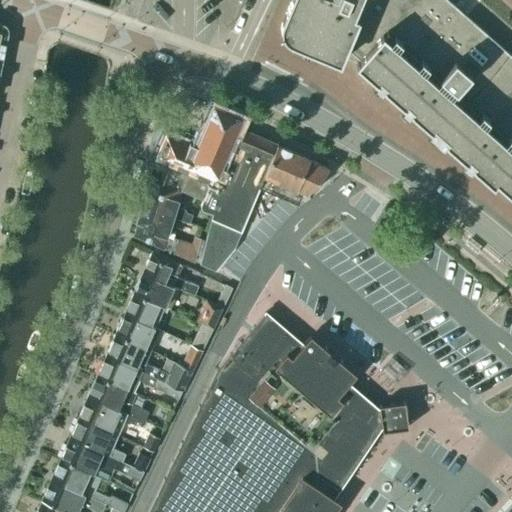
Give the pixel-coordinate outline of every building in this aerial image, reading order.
[(295,0),(286,23),(286,32),(292,38),(340,58),(345,47),(359,59),(355,63),(411,113),(415,109),(511,194),(511,56),(448,0),(295,0)] [(189,142),(187,146),(166,137),(156,159),(168,164),(167,166),(160,184),(180,190),(179,191),(180,191),(202,199),(199,206),(200,209),(210,212),(201,254),(216,260),(238,242),(251,203),(262,175),(276,145),(235,128),(239,118),(214,108),(198,146),(189,142)] [(276,145),(262,175),(302,193),(307,195),(327,168),(309,160),(309,159),(276,144),(276,145)] [(180,191),(179,191),(149,181),(142,205),(152,209),(152,207),(172,215),(188,222),(191,214),(184,211),(184,209),(176,206),(180,191)] [(152,209),(142,205),(136,222),(143,225),(139,237),(183,256),(186,247),(184,241),(167,233),(172,215),(152,207),(152,209)] [(386,232),(394,220),(382,212),(374,224),(386,232)] [(151,251),(142,272),(177,287),(177,289),(194,296),(198,287),(176,277),(182,265),(151,251)] [(168,308),(177,289),(177,287),(142,272),(133,292),(168,308)] [(224,284),(216,304),(223,308),(229,295),(232,288),(224,284)] [(124,313),(160,329),(164,321),(158,318),(161,311),(165,313),(167,308),(168,309),(168,308),(133,292),(124,313)] [(223,308),(216,304),(206,299),(196,320),(201,323),(213,329),(223,308)] [(115,334),(151,350),(161,330),(160,330),(160,329),(124,313),(115,334)] [(301,345),(264,313),(262,316),(216,370),(147,511),(321,511),(371,439),(380,426),(383,426),(385,427),(387,428),(389,429),(391,429),(393,429),(396,428),(399,427),(401,425),(403,422),(404,418),(403,413),(402,410),(399,407),(396,405),(392,405),(387,406),(385,407),(383,408),(382,410),(379,411),(357,392),(346,384),(349,380),(350,379),(350,378),(351,377),(351,376),(350,375),(350,374),(350,373),(349,373),(348,372),(348,371),(346,370),(344,370),(343,370),(342,371),(341,371),(340,372),(337,375),(310,353),(313,350),(314,349),(314,347),(315,346),(315,345),(314,343),(314,342),(312,341),(311,340),(310,340),(308,339),(306,340),(305,340),(304,341),(301,345)] [(213,329),(201,323),(191,343),(203,349),(213,329)] [(145,363),(151,350),(115,334),(106,354),(184,389),(193,371),(181,365),(167,359),(164,364),(171,367),(167,373),(145,363)] [(203,349),(191,343),(181,365),(193,371),(203,349)] [(96,375),(134,392),(139,381),(152,387),(178,399),(182,391),(183,392),(184,389),(106,354),(96,375)] [(138,418),(138,419),(144,422),(148,412),(131,405),(136,393),(133,392),(134,392),(96,375),(87,396),(138,418)] [(78,416),(119,434),(124,422),(129,425),(130,423),(135,426),(138,419),(138,418),(87,396),(78,416)] [(78,416),(69,437),(122,461),(125,454),(113,448),(119,434),(78,416)] [(160,439),(149,433),(142,447),(154,452),(160,439)] [(101,476),(101,477),(108,481),(114,469),(139,480),(144,471),(132,466),(122,462),(122,461),(69,437),(60,458),(101,476)] [(132,466),(144,471),(150,458),(139,453),(132,466)] [(95,491),(101,477),(101,476),(60,458),(50,479),(106,503),(105,504),(112,507),(121,511),(124,511),(128,504),(112,496),(109,497),(95,491)] [(97,511),(101,511),(105,504),(106,503),(50,479),(41,500),(67,511),(75,511),(79,503),(97,511)] [(67,511),(41,500),(35,511),(67,511)] [(511,511),(511,503),(503,511),(511,511)]
